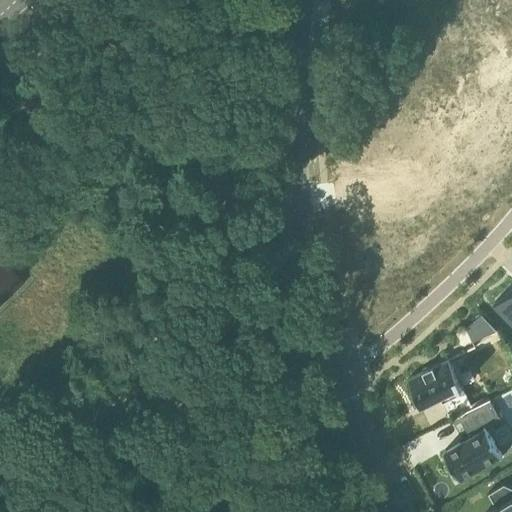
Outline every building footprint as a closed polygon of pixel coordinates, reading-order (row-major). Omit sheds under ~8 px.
[(0,303),(22,282),(13,273),(3,262),(0,265),(0,303)] [(511,284),(496,301),(511,317),(511,284)] [(482,315),(467,329),(473,342),(497,330),(482,315)] [(449,358),(408,379),(422,407),(441,398),(448,412),(452,420),(474,409),(449,358)] [(448,457),(444,460),(454,476),(458,473),(462,480),(463,480),(462,478),(501,455),(502,457),(503,456),(488,429),(501,421),(491,403),(462,419),(472,437),(446,451),(446,450),(444,451),(448,457)] [(503,504),(489,511),(511,511),(511,487),(504,484),(494,490),(503,504)]
